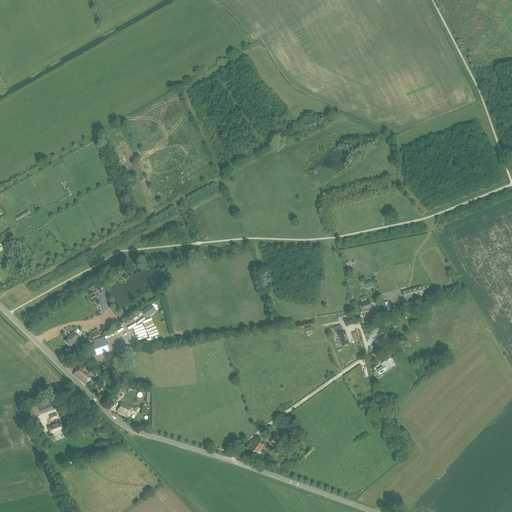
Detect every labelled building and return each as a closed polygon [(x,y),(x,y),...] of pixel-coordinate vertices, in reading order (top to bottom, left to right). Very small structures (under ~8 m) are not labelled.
[(25,212),(15,218),(17,220),(26,215),(25,212)] [(402,291),(404,299),(424,293),(422,286),(402,291)] [(88,292),(91,299),(102,293),(98,287),(88,292)] [(369,300),(359,303),(362,312),(372,309),(369,300)] [(387,311),(384,302),(378,303),(381,313),(387,311)] [(156,311),(151,305),(141,312),(146,319),(156,311)] [(344,321),(346,327),(354,324),(352,317),(344,321)] [(345,344),(345,345),(348,344),(348,343),(345,331),(344,332),(341,333),(340,330),(339,330),(342,329),(340,324),(334,326),(335,331),(336,335),(338,334),(339,340),(337,340),(339,346),(341,345),(345,344)] [(80,336),(75,331),(65,341),(70,346),(73,343),(80,336)] [(380,348),(389,343),(391,341),(387,334),(375,342),(379,349),(380,348)] [(106,340),(92,344),(96,356),(110,351),(106,340)] [(92,357),(90,350),(83,352),(86,359),(92,357)] [(380,362),(381,364),(383,367),(377,371),(379,374),(391,366),(387,360),(390,358),(388,355),(380,360),(380,362)] [(85,384),(92,376),(80,366),(73,375),(85,384)] [(123,385),(118,383),(113,396),(118,398),(123,385)] [(49,400),(38,404),(42,413),(53,409),(49,400)] [(121,402),(117,411),(127,416),(131,407),(121,402)] [(33,409),(27,411),(30,421),(36,419),(33,409)] [(55,420),(56,423),(48,427),(51,436),(63,431),(60,422),(58,423),(57,419),(55,420)] [(270,441),(275,444),(277,441),(281,444),(283,440),(283,439),(275,434),(270,441)] [(260,451),(260,450),(263,445),(257,441),(252,449),(257,453),(258,453),(259,453),(259,454),(259,453),(260,453),(261,453),(261,452),(261,451),(260,451)]
